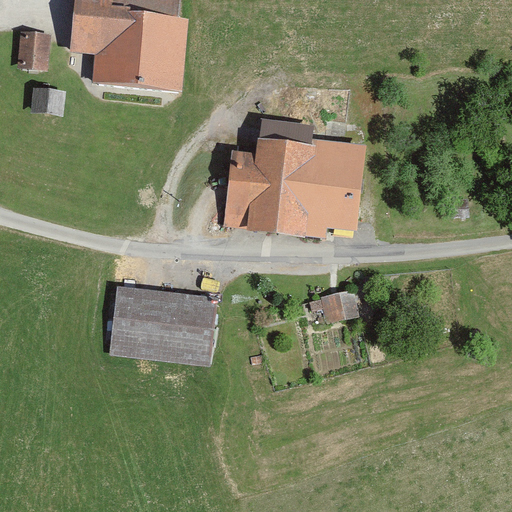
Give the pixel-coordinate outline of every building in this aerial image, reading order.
[(196,0),(84,0),(79,51),(102,54),(100,81),(187,91),(196,0)] [(61,34),(21,28),(16,65),(55,71),(61,34)] [(65,116),(66,95),(33,93),(32,114),(65,116)] [(266,149),(240,147),(234,219),(319,226),(320,218),(374,222),(381,141),(268,132),(266,149)] [(224,293),(123,282),(116,352),(217,363),(224,293)] [(328,323),(360,316),(354,290),(322,297),(328,323)]
